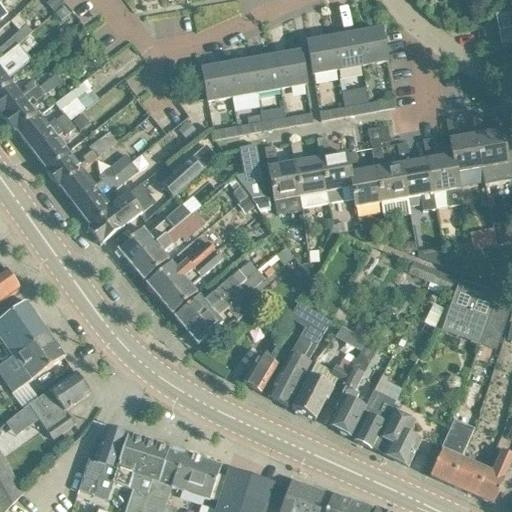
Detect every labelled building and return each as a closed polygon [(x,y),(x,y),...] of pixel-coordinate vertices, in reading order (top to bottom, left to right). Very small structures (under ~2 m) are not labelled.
[(64,5),(59,0),(51,0),(48,3),(56,11),(64,5)] [(70,15),(64,8),(55,15),(61,22),(70,15)] [(511,12),(509,13),(496,16),(502,47),(511,45),(511,12)] [(0,61),(2,59),(21,45),(20,44),(32,33),(16,16),(10,22),(20,32),(0,49),(0,61)] [(472,19),(462,21),(463,30),(474,27),(472,19)] [(381,31),(356,36),(362,68),(387,64),(381,31)] [(356,36),(332,40),(338,72),(362,68),(356,36)] [(307,45),(310,64),(313,77),(338,72),(332,40),(307,45)] [(21,45),(0,61),(0,92),(11,84),(0,70),(0,67),(6,63),(8,66),(16,60),(26,51),(21,45)] [(300,54),(276,59),(281,90),(306,86),(300,54)] [(276,59),(251,63),(257,95),(281,90),(276,59)] [(251,63),(226,67),(232,99),(257,95),(251,63)] [(201,72),(205,91),(207,104),(232,99),(226,67),(201,72)] [(0,92),(0,116),(0,117),(38,88),(52,77),(48,71),(24,89),(27,92),(21,97),(11,84),(0,92)] [(16,132),(17,134),(39,116),(39,115),(36,117),(26,104),(33,99),(35,102),(44,96),(45,97),(63,83),(57,75),(53,77),(52,77),(38,88),(29,95),(23,100),(0,117),(14,134),(16,132)] [(17,134),(33,154),(55,136),(61,132),(71,124),(70,123),(99,100),(90,90),(92,88),(86,82),(67,96),(55,105),(63,116),(55,122),(54,121),(47,126),(39,116),(17,134)] [(343,101),(344,109),(346,119),(370,114),(369,105),(367,97),(343,101)] [(377,104),(369,105),(370,114),(395,110),(394,101),(392,101),(377,104)] [(319,114),(321,123),(346,119),(344,109),(319,114)] [(260,117),(263,133),(288,129),(286,120),(285,120),(284,113),(260,117)] [(82,114),(72,122),(80,132),(90,124),(82,114)] [(286,120),(288,129),(313,124),(311,115),(286,120)] [(482,115),(472,117),(475,137),(481,170),(484,183),(511,178),(511,134),(503,136),(502,132),(485,135),(482,115)] [(237,128),(239,138),(263,133),(260,117),(247,119),(248,126),(237,128)] [(446,122),(452,157),(455,175),(457,174),(481,170),(475,137),(459,140),(456,120),(446,122)] [(178,132),(186,141),(196,133),(188,123),(178,132)] [(75,129),(71,124),(61,132),(65,137),(75,129)] [(212,132),(214,142),(239,138),(237,128),(212,132)] [(58,190),(60,189),(82,172),(118,144),(109,133),(89,149),(92,153),(83,159),(85,162),(79,167),(68,153),(45,170),(47,172),(45,173),(58,190)] [(45,170),(68,153),(55,136),(33,154),(45,170)] [(341,191),(352,189),(346,155),(330,159),(326,139),(316,141),(320,160),(328,206),(344,203),(341,191)] [(423,142),(426,162),(435,211),(462,206),(457,174),(455,175),(452,157),(436,160),(433,140),(423,142)] [(302,210),(328,206),(320,160),(304,163),(300,143),(290,145),(294,165),(300,198),(302,210)] [(397,146),(401,166),(407,199),(420,197),(423,213),(435,211),(426,162),(410,164),(407,145),(397,146)] [(255,147),(238,150),(243,177),(234,178),(251,202),(264,200),(255,147)] [(274,148),(265,150),(276,217),(301,213),(298,198),(300,198),(294,165),(278,168),(274,148)] [(191,160),(202,172),(215,160),(205,149),(191,160)] [(381,204),(384,220),(410,215),(407,199),(401,166),(385,169),(381,149),(371,151),(375,171),(381,204)] [(356,208),(381,204),(375,171),(359,173),(355,154),(346,155),(352,189),(356,208)] [(191,160),(162,187),(172,199),(202,172),(191,160)] [(74,208),(88,226),(111,209),(104,200),(139,173),(131,164),(113,178),(112,178),(74,208)] [(74,178),(60,189),(67,198),(74,208),(112,178),(108,172),(98,179),(100,182),(94,187),(82,172),(74,178)] [(234,181),(228,185),(234,193),(233,195),(239,204),(247,198),(234,181)] [(88,230),(101,247),(116,235),(142,215),(127,196),(111,209),(88,226),(90,228),(88,230)] [(239,204),(237,206),(245,216),(255,208),(247,198),(239,204)] [(270,212),(267,199),(264,200),(252,202),(260,214),(270,212)] [(118,252),(130,266),(174,230),(190,217),(182,208),(149,236),(143,230),(118,252)] [(130,266),(144,282),(169,261),(163,254),(181,239),(185,242),(201,229),(200,228),(204,224),(195,213),(190,217),(174,230),(130,266)] [(511,227),(498,231),(501,246),(511,243),(511,227)] [(146,285),(159,300),(214,253),(208,245),(177,270),(172,264),(146,285)] [(286,250),(276,258),(279,261),(284,268),(294,260),(286,250)] [(447,269),(444,250),(417,254),(418,259),(447,269)] [(318,252),(310,253),(311,265),(319,264),(318,252)] [(159,300),(172,316),(197,294),(191,287),(222,261),(214,253),(159,300)] [(407,263),(403,273),(431,284),(436,274),(407,263)] [(174,319),(186,333),(257,272),(251,264),(205,303),(200,297),(174,319)] [(0,304),(19,292),(5,271),(0,274),(0,304)] [(257,272),(186,333),(198,346),(223,325),(218,319),(227,311),(236,322),(258,304),(252,296),(248,298),(246,296),(264,280),(257,272)] [(436,274),(431,284),(455,294),(459,282),(436,274)] [(442,332),(480,345),(482,337),(493,306),(497,295),(459,282),(455,294),(454,297),(442,332)] [(263,303),(271,313),(280,306),(272,296),(263,303)] [(27,303),(0,321),(0,337),(14,358),(49,335),(27,303)] [(268,398),(288,408),(310,366),(302,361),(304,357),(310,361),(331,323),(300,305),(290,320),(305,330),(284,366),(277,380),(268,398)] [(500,343),(510,312),(493,306),(482,337),(500,343)] [(352,333),(367,342),(373,332),(358,324),(352,333)] [(267,333),(268,337),(271,345),(284,340),(279,328),(267,333)] [(341,330),(335,340),(343,344),(350,335),(341,330)] [(14,358),(0,367),(0,377),(12,395),(23,387),(48,370),(65,358),(49,335),(15,358),(14,358)] [(244,384),(261,394),(286,353),(276,348),(268,362),(260,357),(244,384)] [(330,377),(343,383),(351,370),(352,371),(354,366),(343,360),(339,369),(335,367),(330,377)] [(343,383),(342,386),(345,388),(355,392),(356,389),(362,375),(352,371),(351,370),(343,383)] [(76,374),(60,385),(29,407),(46,431),(53,442),(75,426),(66,412),(91,395),(76,374)] [(292,410),(315,422),(325,402),(327,402),(334,390),(309,377),(292,410)] [(455,378),(449,379),(447,384),(449,390),(454,392),(459,391),(461,386),(460,380),(455,378)] [(329,427),(351,438),(363,414),(366,409),(355,403),(359,395),(345,388),(334,409),(337,411),(329,427)] [(354,440),(353,442),(371,450),(385,424),(391,412),(395,404),(373,393),(366,409),(363,414),(366,416),(362,424),(354,440)] [(0,423),(21,409),(14,398),(6,404),(0,395),(0,423)] [(479,415),(495,422),(500,412),(484,405),(479,415)] [(371,450),(408,468),(421,441),(409,436),(415,424),(391,412),(385,424),(371,450)] [(0,432),(0,448),(13,439),(5,428),(0,432)] [(79,492),(104,501),(116,472),(127,436),(106,429),(95,463),(89,461),(79,492)] [(430,478),(449,486),(461,460),(454,457),(462,438),(452,433),(443,452),(442,452),(430,478)] [(163,511),(165,508),(171,489),(183,455),(127,436),(116,472),(104,501),(107,502),(113,486),(133,493),(126,511),(163,511)] [(0,511),(5,511),(23,494),(0,452),(0,511)] [(474,498),(493,506),(511,462),(511,457),(503,453),(493,475),(486,471),(474,498)] [(221,467),(183,455),(171,489),(209,502),(221,467)] [(449,486),(474,498),(486,471),(461,460),(449,486)] [(214,511),(265,511),(274,484),(228,470),(214,511)] [(280,511),(370,511),(372,510),(291,481),(280,511)]
